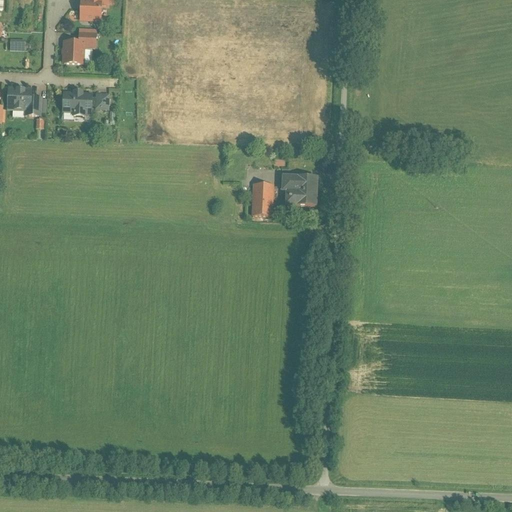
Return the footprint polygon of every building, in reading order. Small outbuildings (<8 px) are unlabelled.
[(89,3),(82,3),(81,22),(100,23),(101,8),(101,4),(89,3)] [(96,36),(80,35),(79,46),(84,46),(84,50),(96,51),(96,36)] [(79,46),(65,45),(64,66),(83,67),(84,50),(84,46),(79,46)] [(31,93),(10,92),(9,111),(26,112),(26,118),(40,119),(41,101),(30,101),(31,93)] [(74,97),(65,96),(65,99),(62,101),(62,107),(64,109),(64,116),(74,116),(73,119),(85,120),(85,117),(90,117),(91,100),(91,98),(82,97),(82,95),(81,95),(75,95),(74,94),(74,97)] [(108,98),(97,98),(97,100),(91,100),(97,100),(97,111),(108,111),(108,98)] [(251,154),(231,153),(229,182),(244,182),(245,166),(250,166),(251,154)] [(313,180),(283,179),(283,190),(286,190),(285,208),(316,209),(317,188),(313,188),(313,180)] [(272,188),(253,187),(252,219),(271,220),(272,188)]
